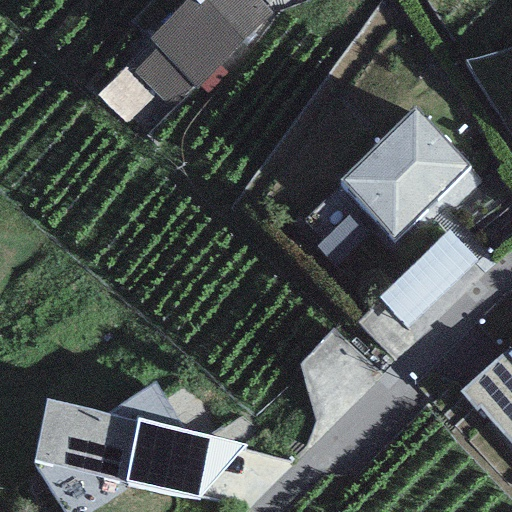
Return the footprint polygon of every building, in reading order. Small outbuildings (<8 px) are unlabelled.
[(218,67),(273,13),(260,0),(187,0),(148,39),(157,48),(133,71),(172,110),(196,87),(204,95),(226,74),(218,67)] [(511,47),(464,59),(508,136),(511,133),(511,47)] [(392,244),(470,166),(413,109),(335,187),(392,244)] [(456,240),(385,309),(415,340),(486,271),(456,240)] [(504,352),(460,393),(511,447),(511,350),(508,355),(504,352)] [(105,415),(46,402),(34,463),(233,504),(242,450),(180,430),(153,383),(105,415)]
